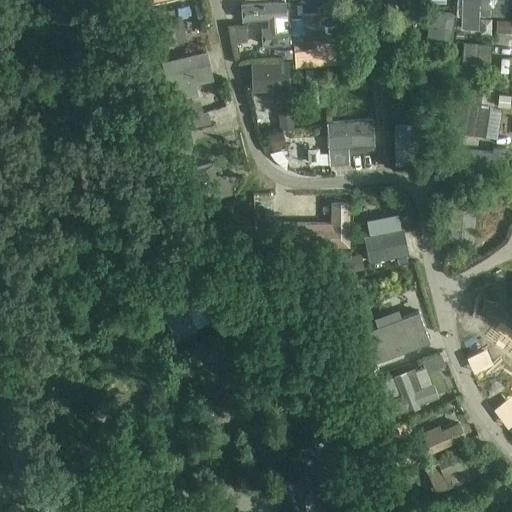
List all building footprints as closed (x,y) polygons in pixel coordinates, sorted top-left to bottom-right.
[(146,0),(150,14),(194,4),(192,0),(146,0)] [(460,42),(479,42),(479,27),(505,26),(504,11),(459,12),(460,42)] [(286,15),(240,13),(239,27),(285,29),(286,15)] [(190,16),(170,21),(177,50),(197,45),(190,16)] [(404,34),(427,36),(426,52),(450,53),(452,26),(405,23),(404,34)] [(493,50),(511,50),(511,34),(493,34),(493,50)] [(461,55),(460,97),(475,97),(476,74),(488,75),(488,56),(461,55)] [(250,80),(250,100),(277,99),(277,80),(250,80)] [(314,117),(316,81),(304,81),(303,117),(314,117)] [(451,142),(464,143),(465,131),(474,132),(477,106),(455,104),(451,142)] [(493,116),(510,117),(510,106),(494,105),(493,116)] [(485,120),(484,148),(497,149),(498,120),(485,120)] [(371,156),(371,133),(325,134),(326,157),(371,156)] [(392,137),(393,171),(403,171),(403,154),(425,154),(424,137),(392,137)] [(504,187),(505,162),(449,160),(448,185),(504,187)] [(327,176),(344,176),(344,162),(327,162),(327,176)] [(271,245),(270,212),(252,212),(252,245),(271,245)] [(280,259),(348,258),(347,214),(328,214),(328,233),(280,233),(280,259)] [(474,255),(475,217),(446,216),(445,254),(474,255)] [(403,241),(360,246),(363,272),(406,267),(403,241)] [(178,263),(146,280),(173,330),(193,320),(186,307),(198,301),(178,263)] [(503,288),(475,294),(479,308),(507,302),(503,288)] [(511,324),(508,306),(460,317),(465,338),(495,331),(504,371),(511,369),(511,324)] [(511,382),(495,389),(504,412),(511,409),(511,382)] [(428,465),(466,449),(458,431),(421,448),(428,465)] [(459,471),(438,479),(442,490),(463,481),(459,471)] [(302,511),(297,481),(277,484),(281,511),(302,511)]
